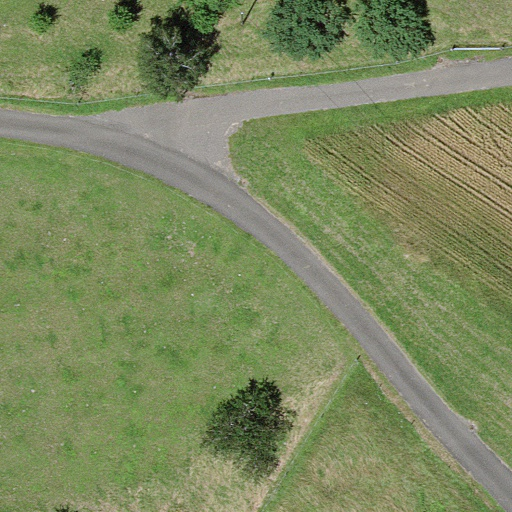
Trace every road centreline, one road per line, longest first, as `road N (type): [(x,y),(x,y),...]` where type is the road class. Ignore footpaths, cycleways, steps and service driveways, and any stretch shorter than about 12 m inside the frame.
road 1 (unclassified): [(0,130),(148,159),(298,255),(424,385),(511,492)]
road 2 (track): [(511,80),(219,118),(174,137),(148,159)]
